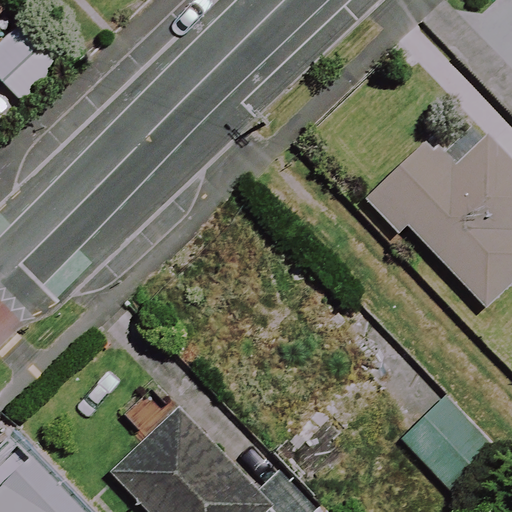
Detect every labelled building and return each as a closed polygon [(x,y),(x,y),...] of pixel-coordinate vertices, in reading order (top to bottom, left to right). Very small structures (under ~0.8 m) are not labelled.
[(0,0),(0,18),(10,8),(0,0)] [(64,67),(25,25),(0,48),(0,78),(24,104),(64,67)] [(511,168),(486,142),(453,173),(430,149),(372,205),(400,235),(408,228),(490,313),(511,291),(511,168)] [(272,349),(222,296),(181,336),(289,450),(324,417),(345,440),(393,394),(313,310),(272,349)] [(271,511),(273,511),(180,414),(114,477),(147,511),(271,511)]
